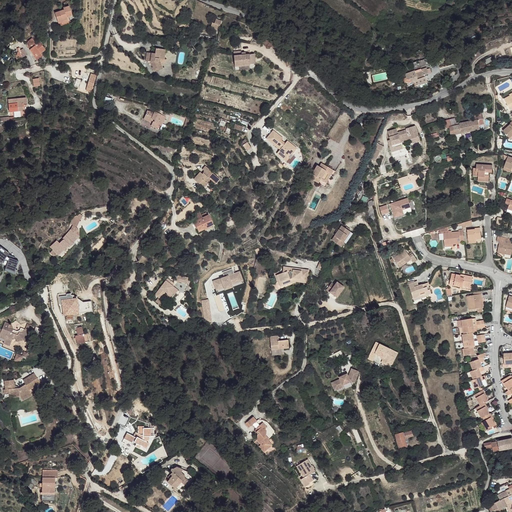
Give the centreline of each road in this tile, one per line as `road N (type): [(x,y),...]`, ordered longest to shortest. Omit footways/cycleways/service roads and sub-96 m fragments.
road 1 (unclassified): [(113,0),(95,107),(171,168),(173,178),(111,273),(106,292),(125,389),(86,474),(143,511)]
road 2 (unclassified): [(199,0),(274,24),(322,79),(354,104),(378,110),(412,108),(511,70)]
road 3 (track): [(259,401),(301,369),(309,326),(391,303),(449,451)]
road 4 (residential): [(496,334),(492,356),(508,425),(478,445)]
